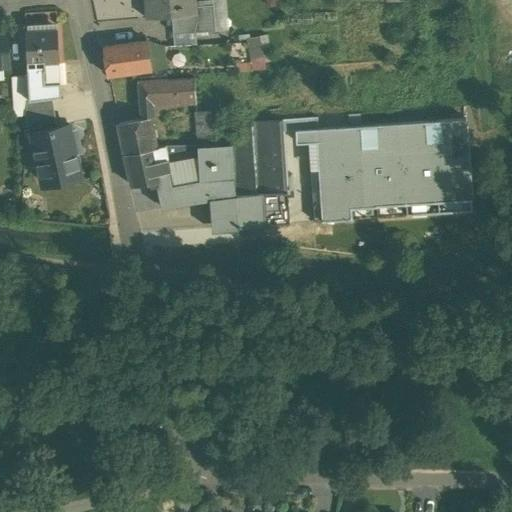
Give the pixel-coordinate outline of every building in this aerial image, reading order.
[(144,0),(146,18),(172,16),(173,34),(196,32),(216,30),(214,4),(197,5),(196,0),(144,0)] [(58,29),(27,30),(30,66),(29,75),(28,101),(38,99),(37,84),(62,82),(58,29)] [(8,30),(0,30),(0,65),(10,65),(8,30)] [(196,32),(173,34),(174,45),(197,44),(196,32)] [(259,36),(248,38),(252,58),(262,56),(259,36)] [(147,41),(103,48),(107,76),(151,70),(150,61),(147,41)] [(239,63),(240,71),(265,68),(262,56),(252,58),(253,61),(239,63)] [(29,75),(12,76),(14,102),(28,101),(29,75)] [(194,78),(139,83),(141,103),(147,103),(196,98),(194,78)] [(62,82),(37,84),(38,99),(50,98),(63,96),(62,82)] [(38,99),(28,101),(27,116),(26,138),(33,137),(32,134),(55,130),(50,98),(38,99)] [(28,101),(14,102),(14,117),(27,116),(28,101)] [(147,103),(141,103),(143,119),(150,117),(147,103)] [(197,113),(198,145),(215,144),(214,112),(197,113)] [(234,178),(200,180),(197,181),(196,202),(209,200),(235,196),(235,203),(258,201),(259,226),(473,211),(466,118),(318,128),(317,116),(255,120),(258,176),(234,178)] [(143,119),(117,124),(124,155),(156,147),(150,117),(143,119)] [(242,121),(244,143),(232,143),(234,178),(258,176),(255,120),(242,121)] [(55,130),(32,134),(33,137),(42,182),(81,175),(71,127),(55,130)] [(215,144),(198,145),(199,161),(200,180),(234,178),(232,143),(215,144)] [(198,145),(182,146),(182,162),(199,161),(198,145)] [(182,146),(164,147),(168,163),(182,162),(182,146)] [(164,147),(156,147),(124,155),(131,186),(165,180),(169,171),(168,163),(164,147)] [(182,162),(168,163),(169,171),(165,180),(166,187),(197,181),(200,180),(199,161),(182,162)] [(166,187),(159,189),(161,206),(196,202),(197,181),(166,187)] [(235,196),(209,200),(213,234),(237,232),(237,227),(235,203),(235,196)] [(258,201),(235,203),(237,227),(259,226),(258,201)]
